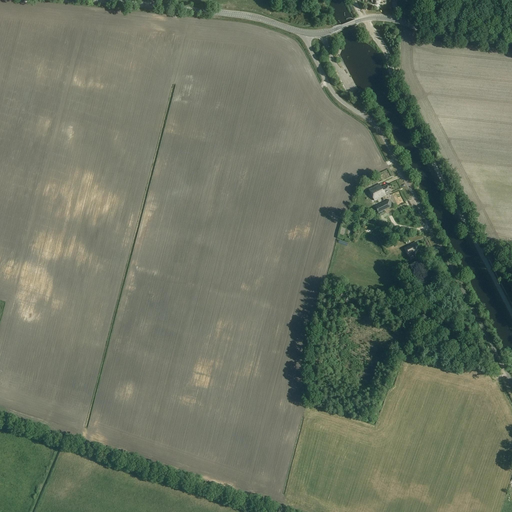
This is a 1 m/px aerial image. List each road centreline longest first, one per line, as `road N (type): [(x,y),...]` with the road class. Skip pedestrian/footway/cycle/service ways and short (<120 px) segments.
road 1 (unclassified): [(511,384),(379,131),(332,92),(303,34)]
road 2 (track): [(511,311),(366,18)]
road 3 (tertiary): [(303,34),(251,15),(98,0)]
road 4 (tertiary): [(332,30),(376,17),(511,42)]
